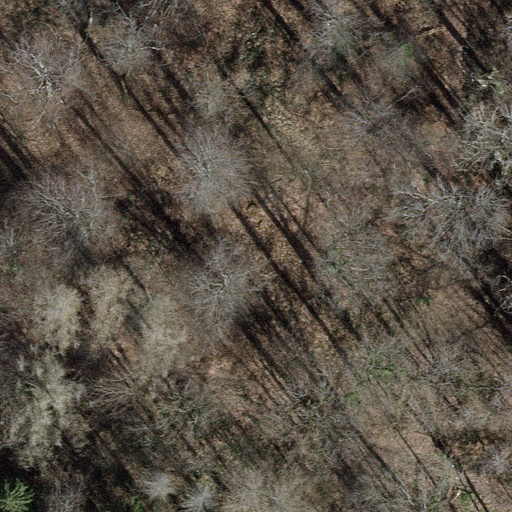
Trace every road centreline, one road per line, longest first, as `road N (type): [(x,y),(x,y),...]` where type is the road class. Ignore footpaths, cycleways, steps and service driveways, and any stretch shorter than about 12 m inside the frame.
road 1 (track): [(487,511),(161,374),(0,336)]
road 2 (track): [(464,0),(445,222),(455,265),(511,387)]
